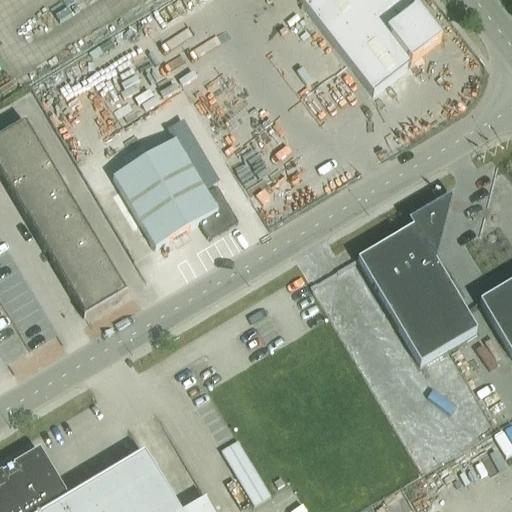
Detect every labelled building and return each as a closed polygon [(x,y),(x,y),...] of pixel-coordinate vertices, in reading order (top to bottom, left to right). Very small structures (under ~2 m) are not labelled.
[(410,71),(440,47),(403,0),(294,0),(372,100),(406,73),(410,70),(410,71)] [(0,170),(37,148),(25,128),(26,127),(25,126),(0,141),(0,170)] [(175,145),(112,182),(155,253),(198,227),(209,244),(237,226),(216,191),(206,197),(175,145)] [(11,196),(51,172),(37,148),(0,170),(0,178),(0,179),(1,178),(8,190),(7,190),(11,196)] [(25,221),(66,196),(51,172),(11,196),(14,203),(16,202),(22,214),(21,214),(25,221)] [(39,245),(80,220),(66,196),(25,221),(29,227),(30,226),(37,238),(35,238),(39,245)] [(411,232),(336,277),(338,279),(339,278),(338,277),(357,266),(419,370),(476,336),(435,266),(451,200),(408,226),(412,232),(411,232)] [(53,269),(94,244),(80,220),(39,245),(43,251),(44,250),(51,262),(50,263),(53,269)] [(70,296),(111,272),(94,244),(53,269),(57,275),(58,274),(65,286),(64,287),(70,296)] [(126,295),(125,296),(111,272),(70,296),(76,306),(77,305),(84,317),(83,318),(84,320),(83,321),(84,322),(127,296),(126,295)] [(511,287),(479,307),(511,362),(511,287)] [(0,511),(176,511),(143,457),(67,502),(65,497),(39,454),(12,470),(13,471),(0,478),(0,511)]
